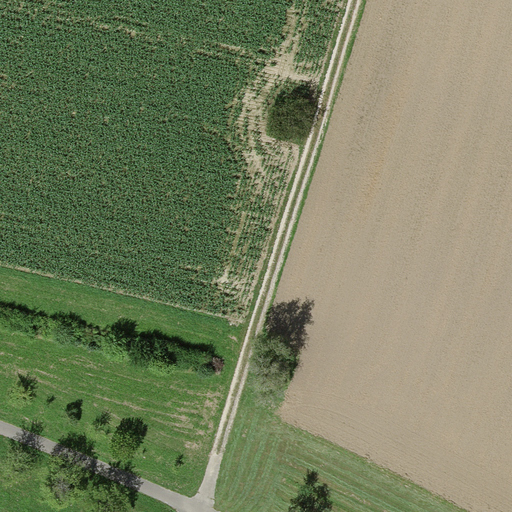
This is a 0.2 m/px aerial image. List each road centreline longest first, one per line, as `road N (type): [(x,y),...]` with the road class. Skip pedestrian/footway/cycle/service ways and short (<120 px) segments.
road 1 (track): [(195,511),(351,0)]
road 2 (track): [(0,430),(194,511)]
